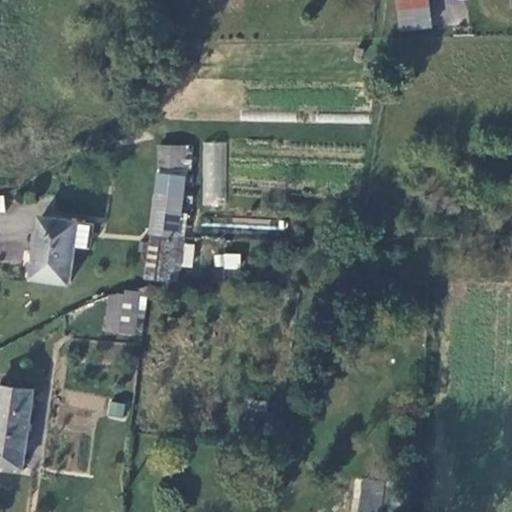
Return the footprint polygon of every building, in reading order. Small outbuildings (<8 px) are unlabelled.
[(432,21),(429,2),(402,5),(404,25),(432,21)] [(163,138),(159,172),(185,175),(189,141),(163,138)] [(225,202),(226,142),(203,142),(202,201),(225,202)] [(159,172),(152,233),(173,235),(178,236),(185,175),(159,172)] [(94,223),(41,216),(31,275),(71,283),(77,246),(91,248),(94,223)] [(173,235),(152,233),(146,278),(167,280),(173,235)] [(214,267),(240,268),(240,254),(214,253),(214,267)] [(142,298),(112,294),(106,328),(136,332),(142,298)] [(0,462),(22,466),(35,390),(1,386),(0,390),(0,462)] [(247,409),(246,424),(266,427),(268,412),(247,409)] [(354,511),(381,511),(382,480),(355,479),(354,511)]
